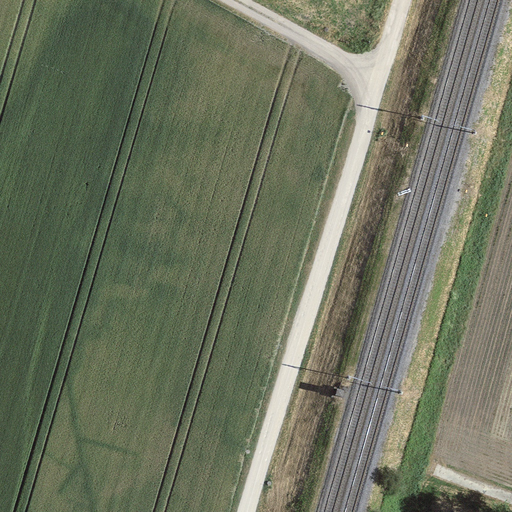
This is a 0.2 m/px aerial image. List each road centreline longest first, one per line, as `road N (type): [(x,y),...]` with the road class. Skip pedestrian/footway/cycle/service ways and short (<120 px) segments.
road 1 (track): [(404,0),(252,511)]
road 2 (track): [(379,83),(224,0)]
